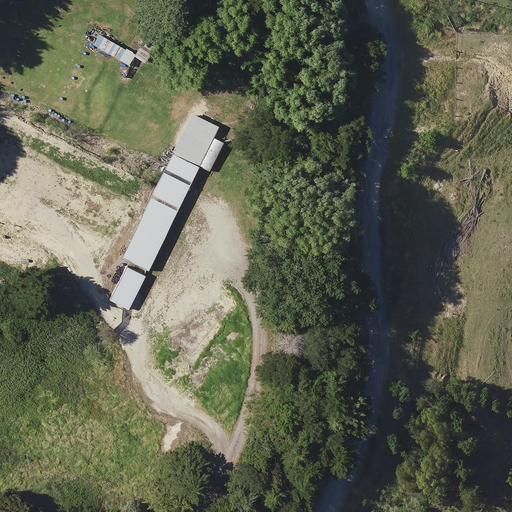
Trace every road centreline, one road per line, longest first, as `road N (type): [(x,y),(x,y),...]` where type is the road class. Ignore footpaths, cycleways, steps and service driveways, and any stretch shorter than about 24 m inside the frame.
road 1 (residential): [(375,0),(387,71),(368,196),(377,366),(360,440),(321,511)]
road 2 (unknown): [(199,511),(219,473),(216,439),(142,380),(127,350)]
